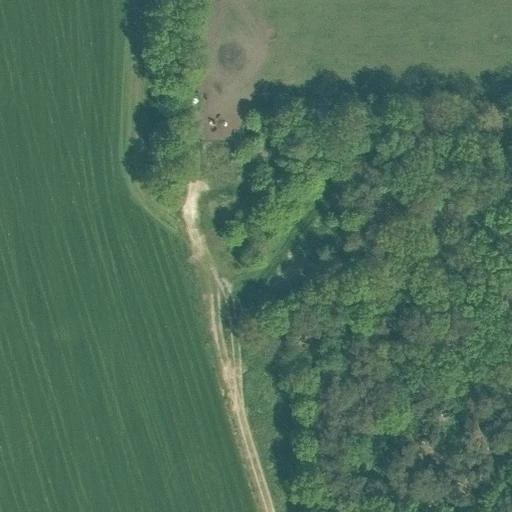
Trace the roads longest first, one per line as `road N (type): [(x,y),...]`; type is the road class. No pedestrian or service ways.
road 1 (track): [(270,511),(168,201)]
road 2 (track): [(203,307),(276,257),(377,108)]
